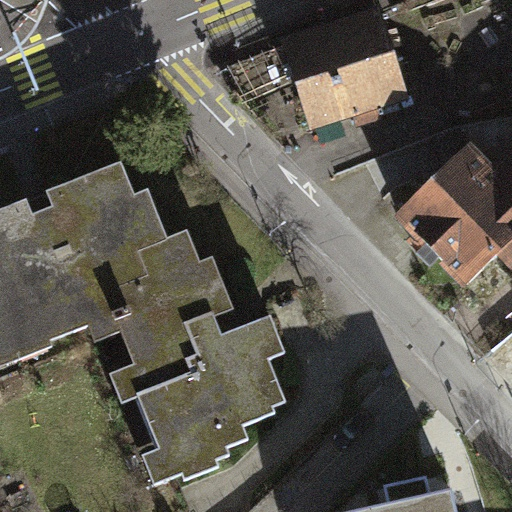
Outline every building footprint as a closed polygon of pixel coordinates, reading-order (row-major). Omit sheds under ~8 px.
[(370,15),(276,45),(303,127),(346,113),(349,124),(370,117),(367,107),(397,97),(370,15)] [(465,150),(398,214),(465,283),(498,251),(511,264),(511,262),(511,178),(502,188),(465,150)] [(0,209),(0,312),(13,343),(42,332),(46,343),(113,316),(127,311),(117,288),(149,275),(139,250),(166,240),(147,191),(133,196),(119,162),(46,191),(53,209),(32,217),(25,200),(0,209)] [(127,311),(113,316),(132,364),(124,367),(173,487),(219,468),(217,462),(228,458),(225,450),(249,441),(242,423),(286,405),(268,361),(286,354),(271,316),(223,335),(215,316),(235,308),(214,258),(201,264),(187,231),(166,240),(139,250),(149,275),(117,288),(127,311)] [(0,348),(13,343),(0,312),(0,348)] [(451,511),(447,494),(364,511),(451,511)]
